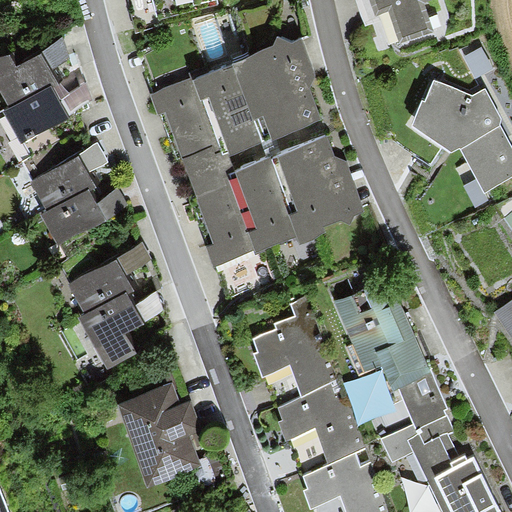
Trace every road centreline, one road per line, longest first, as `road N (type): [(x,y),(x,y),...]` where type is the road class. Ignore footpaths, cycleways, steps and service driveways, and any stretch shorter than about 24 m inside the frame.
road 1 (residential): [(268,511),(96,0)]
road 2 (residential): [(511,446),(378,180),(327,0)]
